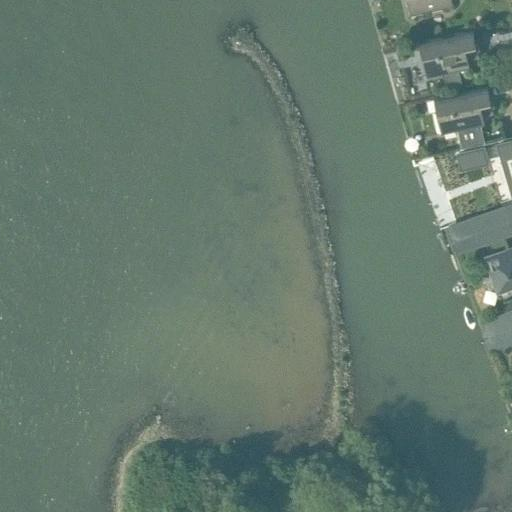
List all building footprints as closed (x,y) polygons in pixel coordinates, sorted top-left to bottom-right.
[(406,0),(410,14),(453,5),(452,0),(406,0)] [(444,72),(450,84),(460,78),(460,81),(462,81),(459,69),(470,67),(468,58),(478,56),(473,29),(419,41),(426,76),(444,72)] [(434,97),(441,133),(485,123),(483,115),(493,113),(488,86),(434,97)] [(461,166),(485,161),(482,147),(458,153),(461,166)] [(511,202),(448,225),(457,251),(511,232),(511,202)] [(511,284),(511,249),(487,258),(498,289),(511,284)]
